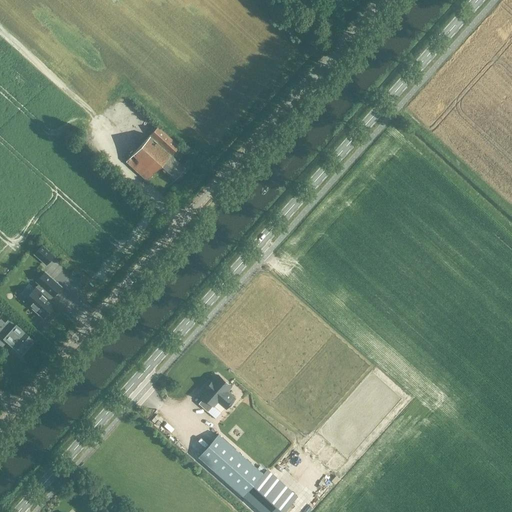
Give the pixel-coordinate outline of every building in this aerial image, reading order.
[(172,154),(179,147),(158,127),(151,135),(168,150),(167,151),(150,136),(126,162),(147,181),(159,168),(174,181),(185,168),(170,155),(172,153),(172,154)] [(44,243),(35,252),(48,264),(56,255),(44,243)] [(61,287),(45,272),(36,281),(39,284),(36,287),(35,288),(29,283),(19,294),(25,299),(24,300),(43,317),(55,304),(48,299),(52,295),(53,296),(61,287)] [(35,341),(10,318),(5,323),(0,319),(0,345),(2,347),(7,342),(22,355),(35,341)] [(198,404),(208,412),(213,406),(218,401),(226,408),(235,398),(227,391),(231,386),(218,375),(213,381),(212,381),(206,388),(207,389),(201,395),(204,397),(198,404)] [(243,496),(263,474),(218,434),(198,456),(243,496)] [(283,491),(263,511),(282,511),(294,499),(283,490),(283,491)]
